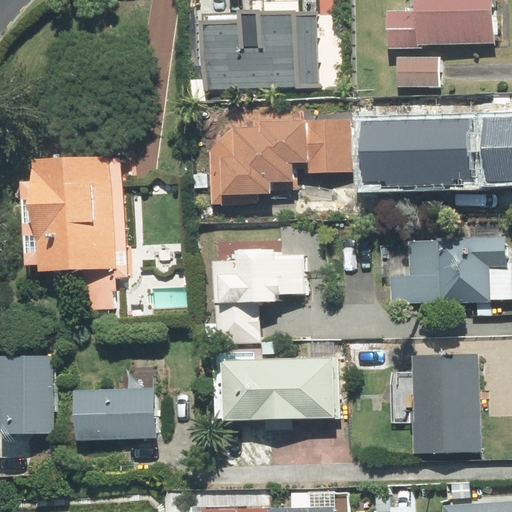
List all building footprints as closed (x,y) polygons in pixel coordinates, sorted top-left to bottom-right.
[(420,0),(421,11),(395,11),(395,46),(501,46),(501,0),(420,0)] [(340,12),(210,15),(212,90),(342,86),(340,12)] [(443,58),(402,57),(401,87),(443,88),(443,58)] [(414,123),(415,97),(374,96),(374,122),(414,123)] [(473,117),(424,116),(422,189),(509,192),(510,143),(489,143),(490,127),(473,127),(473,117)] [(356,172),(354,121),(245,124),(218,152),(220,204),(261,203),(260,194),(280,193),(280,188),(303,187),(302,168),(312,168),(312,173),(356,172)] [(127,152),(43,156),(45,179),(33,180),(38,265),(45,265),(45,274),(82,272),(85,327),(121,325),(118,277),(134,276),(127,152)] [(394,276),(396,307),(511,301),(511,235),(424,240),(425,257),(416,258),(417,275),(394,276)] [(287,295),(308,294),(306,253),(219,255),(222,342),(263,341),(262,305),(287,304),(287,295)] [(390,348),(349,347),(348,369),(389,370),(390,348)] [(344,418),(342,362),(275,364),(275,361),(270,361),(270,348),(224,349),(226,421),(344,418)] [(63,351),(0,351),(0,410),(8,410),(8,439),(64,439),(63,351)] [(485,354),(417,357),(418,389),(405,390),(407,421),(417,420),(418,456),(488,453),(485,354)] [(162,387),(82,391),(84,441),(164,437),(162,387)] [(416,511),(417,495),(382,493),(380,511),(416,511)] [(511,511),(511,500),(450,504),(450,511),(511,511)]
